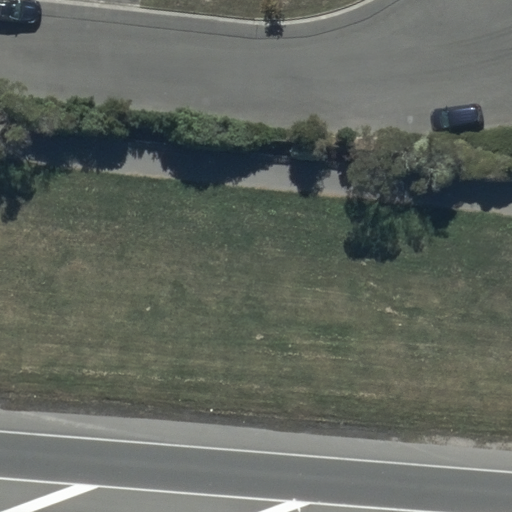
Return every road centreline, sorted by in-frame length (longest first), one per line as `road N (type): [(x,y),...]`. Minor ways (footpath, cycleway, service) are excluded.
road 1 (residential): [(0,45),(251,77),(361,77),(511,6)]
road 2 (trunk): [(377,511),(511,511)]
road 3 (trunk): [(125,511),(0,498)]
